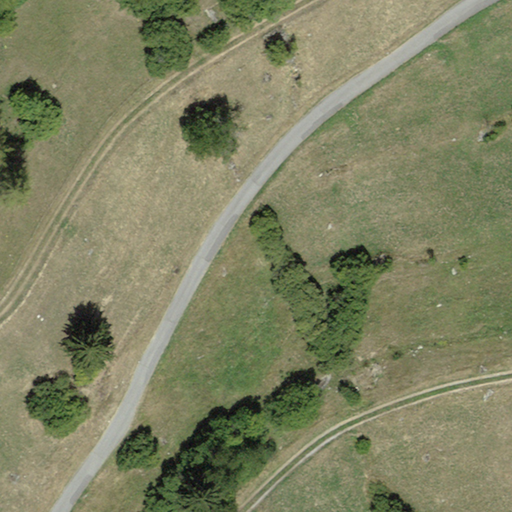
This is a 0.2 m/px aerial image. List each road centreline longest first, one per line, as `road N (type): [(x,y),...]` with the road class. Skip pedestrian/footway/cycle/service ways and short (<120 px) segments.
road 1 (unclassified): [(58,511),(114,434),(216,233),(268,165),(345,94),(482,0)]
road 2 (track): [(511,375),(360,418),(303,453),(239,511)]
